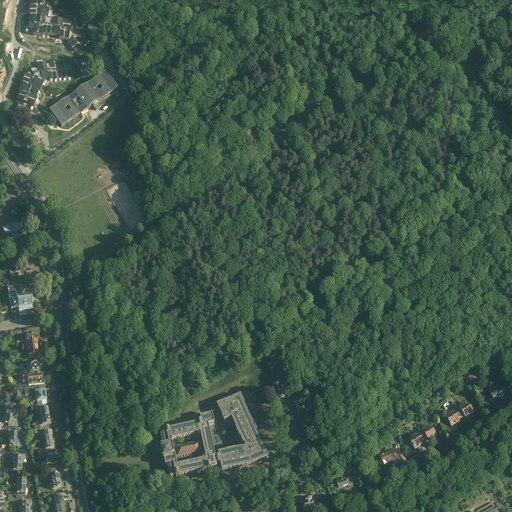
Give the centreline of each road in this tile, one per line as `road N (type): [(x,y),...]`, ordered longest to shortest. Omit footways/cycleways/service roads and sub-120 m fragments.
road 1 (tertiary): [(194,511),(311,475),(511,349)]
road 2 (unclassified): [(20,175),(254,0)]
road 3 (residential): [(51,317),(75,511)]
road 4 (residential): [(0,160),(44,233),(51,317)]
